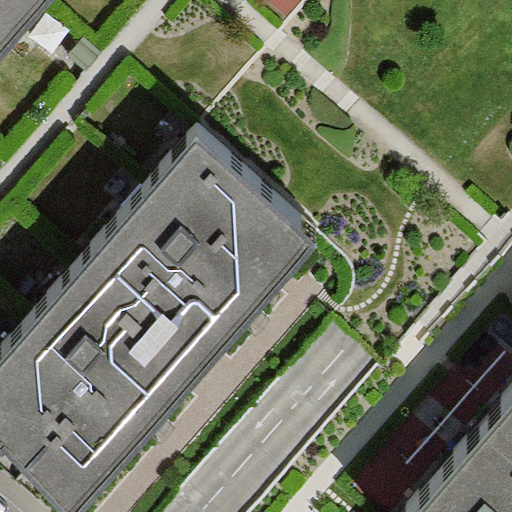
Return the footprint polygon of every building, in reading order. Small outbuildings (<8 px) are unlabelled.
[(0,0),(0,42),(37,0),(0,0)] [(198,120),(79,258),(197,364),(318,225),(198,120)] [(197,364),(79,258),(0,346),(0,434),(4,438),(8,433),(75,505),(197,364)] [(511,383),(485,414),(511,437),(511,383)] [(399,511),(511,511),(511,437),(485,414),(399,511)]
